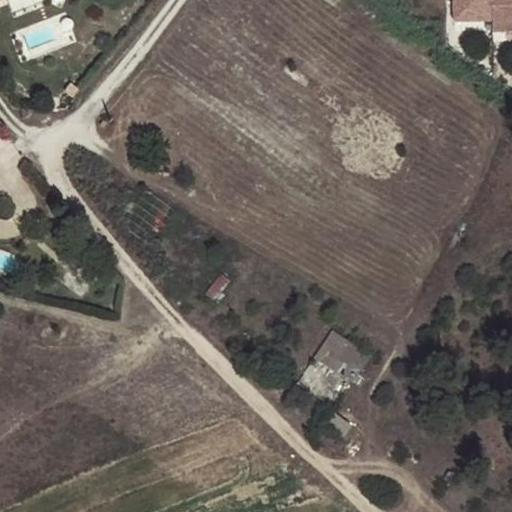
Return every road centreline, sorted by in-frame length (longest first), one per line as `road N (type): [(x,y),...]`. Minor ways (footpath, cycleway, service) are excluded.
road 1 (track): [(0,105),(46,151),(137,278),(366,511)]
road 2 (unclassified): [(175,0),(46,151)]
